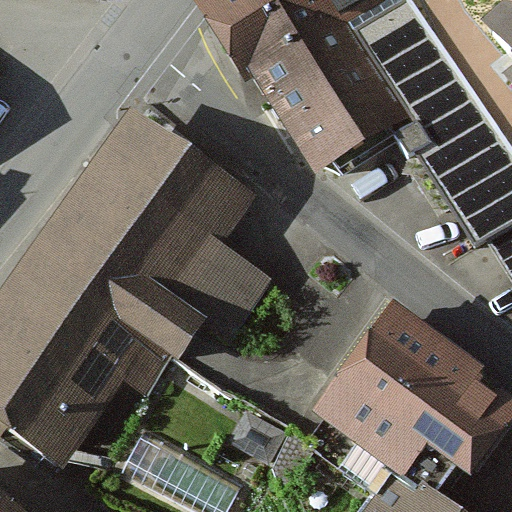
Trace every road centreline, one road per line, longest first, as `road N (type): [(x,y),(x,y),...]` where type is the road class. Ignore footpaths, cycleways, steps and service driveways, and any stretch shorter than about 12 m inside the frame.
road 1 (residential): [(136,37),(360,249),(511,366)]
road 2 (tertiary): [(0,214),(136,37)]
